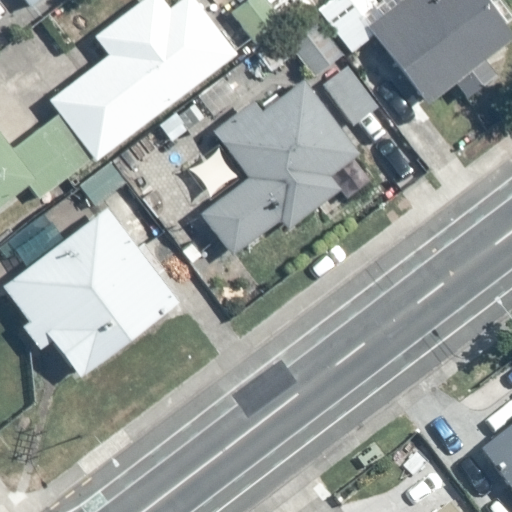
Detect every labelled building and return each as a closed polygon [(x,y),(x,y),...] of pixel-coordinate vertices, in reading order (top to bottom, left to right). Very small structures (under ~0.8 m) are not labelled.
[(176,0),(163,10),(155,0),(136,0),(91,35),(103,52),(44,98),(91,160),(231,53),(190,0),(176,0)] [(271,27),(252,0),(240,0),(225,11),(247,43),(271,27)] [(417,104),(449,81),(460,96),(492,72),(481,58),(506,40),(476,0),(379,0),(387,10),(362,28),(417,104)] [(308,31),(299,19),(252,54),(269,76),(290,60),(309,86),(315,81),(351,130),(386,104),(361,71),(355,75),(317,25),(308,31)] [(249,104),(207,135),(213,143),(176,170),(202,206),(190,215),(223,259),(270,224),(276,232),(332,191),(323,178),(352,157),(297,82),(255,113),(249,104)] [(10,142),(0,128),(0,202),(25,184),(35,198),(81,165),(45,116),(10,142)] [(64,236),(48,213),(5,244),(22,267),(0,283),(0,286),(25,321),(17,327),(36,352),(44,346),(67,378),(168,304),(99,210),(64,236)] [(511,423),(475,452),(490,472),(511,500),(511,423)] [(450,511),(444,505),(434,511),(345,511),(317,475),(269,511),(450,511)]
